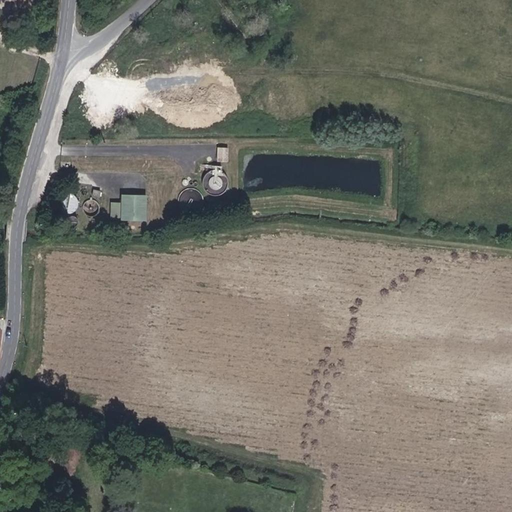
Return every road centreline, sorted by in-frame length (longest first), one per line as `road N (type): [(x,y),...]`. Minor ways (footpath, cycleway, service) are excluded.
road 1 (track): [(314,511),(318,477),(33,399),(46,245),(162,247),(294,225),(511,253)]
road 2 (secondary): [(65,45),(19,214),(15,327),(0,392)]
